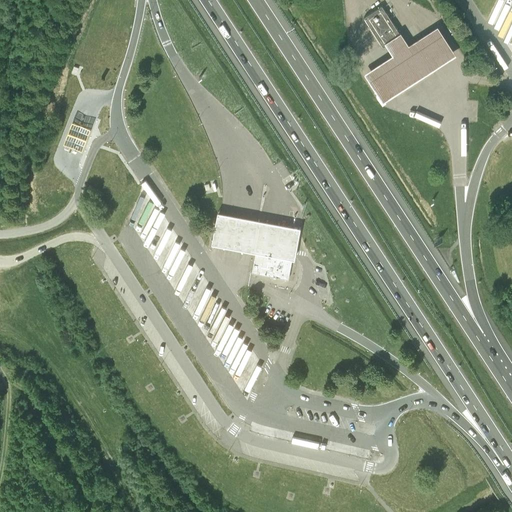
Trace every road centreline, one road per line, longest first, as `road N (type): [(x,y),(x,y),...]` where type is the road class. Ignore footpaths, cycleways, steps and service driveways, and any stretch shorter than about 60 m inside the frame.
road 1 (motorway): [(207,0),(510,462)]
road 2 (motorway): [(489,355),(256,0)]
